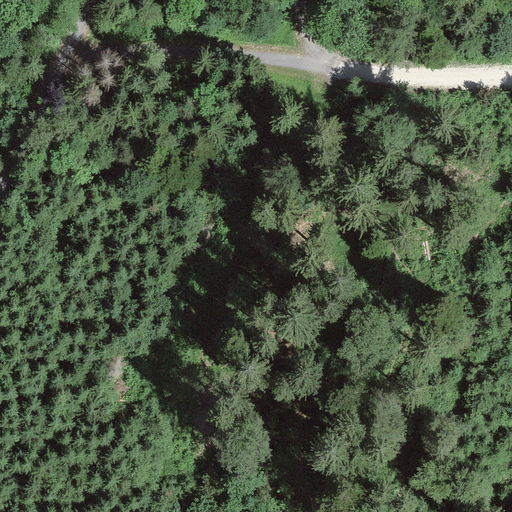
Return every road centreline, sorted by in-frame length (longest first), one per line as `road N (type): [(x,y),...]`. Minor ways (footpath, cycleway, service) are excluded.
road 1 (track): [(67,49),(511,75)]
road 2 (track): [(0,197),(67,49)]
